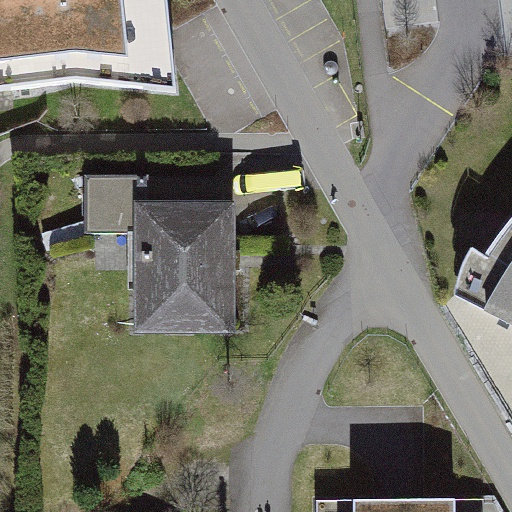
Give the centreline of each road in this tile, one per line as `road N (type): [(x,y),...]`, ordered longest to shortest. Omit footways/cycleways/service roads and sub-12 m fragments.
road 1 (residential): [(366,229),(511,509)]
road 2 (residential): [(366,229),(263,483),(263,511)]
road 3 (residential): [(366,229),(233,0)]
